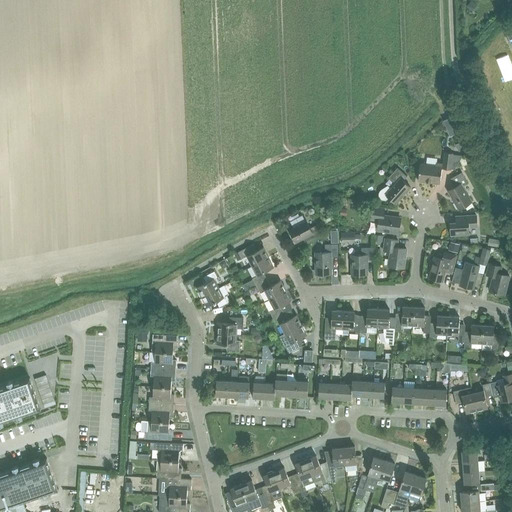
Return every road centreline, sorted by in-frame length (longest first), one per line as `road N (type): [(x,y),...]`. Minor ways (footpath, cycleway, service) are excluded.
road 1 (unclassified): [(511,216),(459,84),(451,0)]
road 2 (residential): [(195,411),(329,422)]
road 3 (residential): [(195,411),(198,336),(171,291)]
road 4 (residential): [(212,482),(329,440)]
